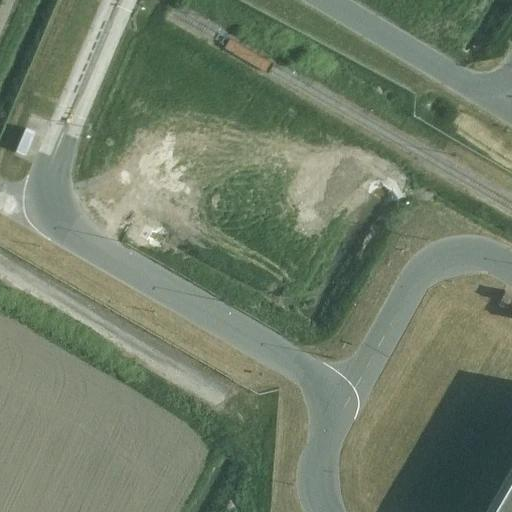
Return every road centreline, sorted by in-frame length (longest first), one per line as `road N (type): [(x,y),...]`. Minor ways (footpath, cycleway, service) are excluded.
road 1 (residential): [(123,0),(51,165),(51,210),(72,233),(322,383),(334,414),(318,462),(327,511)]
road 2 (residential): [(511,79),(495,95),(481,93),(322,0)]
